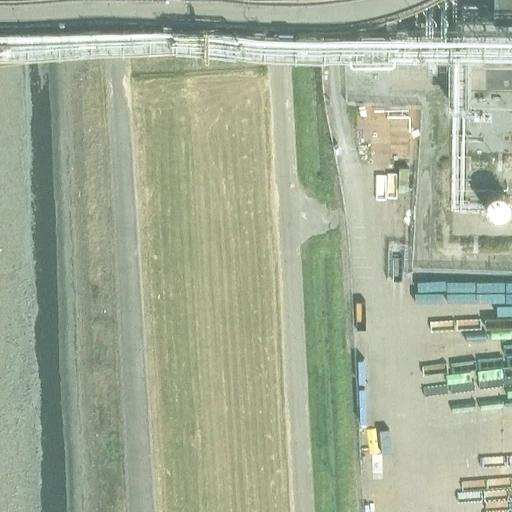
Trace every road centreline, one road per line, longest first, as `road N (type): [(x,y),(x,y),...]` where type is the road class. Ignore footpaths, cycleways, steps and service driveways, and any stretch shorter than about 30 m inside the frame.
road 1 (unknown): [(428,511),(395,333),(365,228),(341,70),(511,75)]
road 2 (unknown): [(275,1),(136,0)]
